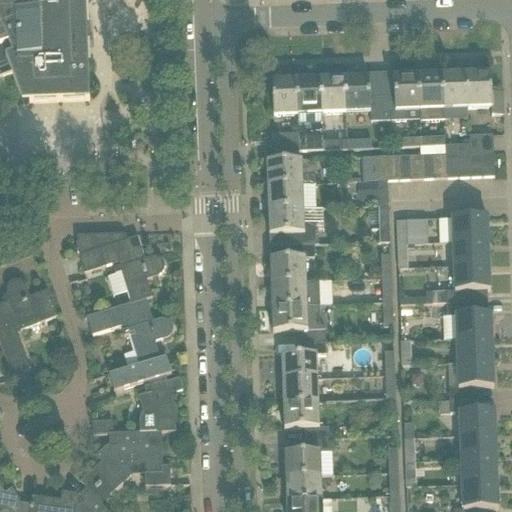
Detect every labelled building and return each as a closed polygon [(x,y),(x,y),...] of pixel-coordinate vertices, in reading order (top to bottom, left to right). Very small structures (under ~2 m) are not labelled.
[(29,105),(89,103),(85,0),(0,0),(0,82),(12,78),(18,95),(29,95),(29,105)] [(504,118),(503,95),(492,95),(491,75),(466,76),(468,112),(491,111),(491,118),(504,118)] [(468,112),(466,76),(442,77),(444,112),(468,112)] [(444,112),(442,77),(418,78),(420,113),(420,124),(444,123),(444,112)] [(420,113),(418,78),(394,79),(394,100),(382,100),(383,124),(406,123),(406,114),(410,114),(420,113)] [(383,124),(382,100),(370,101),(369,80),(344,81),(345,116),(370,115),(371,124),(383,124)] [(345,116),(344,81),(320,82),(321,117),(345,116)] [(321,117),(320,82),(298,83),(299,117),(299,118),(299,127),(321,127),(321,117)] [(299,117),(298,83),(272,84),(273,119),(293,118),(299,118),(299,117)] [(300,155),(299,145),(299,141),(299,136),(274,137),(275,156),(300,155)] [(494,156),(493,138),(468,139),(469,148),(469,157),(481,157),(494,156)] [(445,149),(445,140),(421,141),(421,150),(420,150),(420,159),(422,159),(434,158),(445,158),(445,149)] [(322,154),(322,144),(310,145),(310,141),(299,141),(299,145),(300,155),(322,154)] [(421,150),(421,141),(396,142),(397,151),(420,150),(421,150)] [(347,153),(347,144),(322,144),(322,154),(347,153)] [(458,182),(458,158),(469,157),(469,148),(445,149),(445,158),(446,158),(446,182),(458,182)] [(481,157),(482,181),(494,180),(494,156),(481,157)] [(469,157),(458,158),(458,182),(470,181),(469,157)] [(469,157),(470,181),(482,181),(481,157),(469,157)] [(422,159),(423,183),(435,183),(434,158),(422,159)] [(434,158),(435,183),(446,182),(446,158),(434,158)] [(398,160),(399,184),(411,184),(410,159),(398,160)] [(410,159),(411,184),(423,183),(422,159),(410,159)] [(387,185),(386,160),(377,161),(378,185),(387,185)] [(399,184),(398,160),(386,160),(387,185),(399,184)] [(302,178),(302,164),(267,165),(267,190),(302,189),(316,188),(315,178),(302,178)] [(378,185),(379,210),(388,210),(387,185),(378,185)] [(303,213),(302,189),(267,190),(268,214),(303,213)] [(389,246),(388,210),(379,210),(380,246),(389,246)] [(315,231),(307,227),(304,227),(303,213),(268,214),(269,239),(290,238),(290,250),(314,249),(318,249),(318,234),(315,231)] [(488,245),(487,220),(452,221),(453,246),(488,245)] [(407,248),(406,224),(397,224),(398,248),(407,248)] [(121,275),(131,306),(146,303),(152,301),(147,283),(157,280),(159,279),(160,278),(161,277),(163,276),(163,274),(164,272),(164,271),(164,269),(164,267),(164,266),(163,264),(162,263),(160,261),(159,261),(157,260),(156,260),(154,259),(152,260),(144,262),(138,239),(127,242),(126,238),(122,239),(122,237),(76,239),(77,252),(84,276),(118,266),(120,270),(114,271),(116,277),(121,275)] [(489,269),(488,245),(453,246),(454,270),(489,269)] [(408,272),(407,248),(398,248),(398,272),(408,272)] [(271,286),(306,285),(305,261),(314,261),(314,249),(290,250),(290,262),(270,262),(271,286)] [(391,282),(390,258),(381,258),(382,282),(391,282)] [(490,294),(489,269),(454,270),(455,294),(432,295),(432,307),(446,307),(470,306),(470,294),(490,294)] [(383,307),(392,306),(391,282),(382,282),(383,307)] [(30,300),(26,290),(25,288),(24,287),(23,285),(22,284),(20,284),(19,283),(17,283),(15,283),(14,283),(12,284),(10,285),(9,286),(8,287),(7,288),(7,290),(6,292),(6,293),(6,295),(7,297),(9,303),(0,307),(0,345),(12,379),(31,372),(17,335),(57,320),(47,293),(30,300)] [(319,285),(306,285),(271,286),(272,311),(319,309),(319,285)] [(403,322),(418,322),(418,301),(403,301),(403,322)] [(153,325),(146,303),(131,306),(86,320),(92,339),(122,330),(123,334),(122,334),(124,340),(130,338),(139,368),(160,362),(155,345),(167,342),(168,341),(170,340),(171,338),(172,337),(172,335),(173,334),(173,332),(173,330),(172,328),(171,327),(170,326),(169,324),(168,323),(166,323),(164,322),(163,322),(161,322),(153,325)] [(383,331),(393,330),(392,306),(383,307),(383,331)] [(470,318),(470,306),(446,307),(446,319),(456,319),(457,343),(492,342),(491,317),(470,318)] [(301,335),(301,347),(326,346),(325,333),(319,327),(319,310),(319,309),(272,311),(273,336),(301,335)] [(457,367),(492,366),(492,342),(457,343),(457,367)] [(0,346),(12,379),(0,345),(0,346)] [(282,382),(318,381),(317,358),(326,358),(326,346),(301,347),(302,358),(282,359),(282,382)] [(411,371),(410,346),(401,346),(402,371),(411,371)] [(384,355),(385,379),(394,378),(394,355),(384,355)] [(175,410),(171,397),(183,394),(179,382),(168,385),(166,380),(171,378),(166,361),(160,362),(161,363),(139,369),(139,368),(109,378),(114,395),(144,386),(145,390),(144,390),(147,398),(151,396),(156,413),(156,415),(143,416),(142,417),(141,419),(140,421),(140,435),(156,435),(162,436),(176,436),(175,410)] [(493,391),(492,366),(457,367),(458,391),(449,392),(449,404),(473,403),(473,391),(493,391)] [(386,404),(395,404),(394,378),(385,379),(386,404)] [(318,406),(318,381),(282,382),(283,408),(318,406)] [(460,440),(495,439),(494,414),(474,415),(473,403),(449,404),(450,417),(459,416),(460,440)] [(395,404),(386,404),(387,428),(396,428),(395,404)] [(305,443),(329,443),(329,430),(319,431),(318,406),(283,408),(284,433),(304,432),(305,443)] [(80,485),(86,491),(101,506),(132,478),(145,478),(145,490),(171,489),(170,469),(163,470),(162,436),(156,435),(140,435),(109,436),(109,449),(107,449),(96,459),(102,465),(80,485)] [(496,463),(495,439),(460,440),(461,465),(496,463)] [(406,467),(415,466),(414,442),(405,442),(406,467)] [(330,455),(329,443),(305,443),(305,456),(285,456),(286,481),(321,480),(320,455),(330,455)] [(389,477),(398,477),(397,452),(388,452),(389,477)] [(462,489),(497,488),(496,463),(461,465),(462,489)] [(415,466),(406,467),(406,491),(416,491),(415,466)] [(389,477),(390,502),(399,502),(398,477),(389,477)] [(287,506),(322,505),(321,480),(286,481),(287,506)] [(0,511),(30,511),(31,507),(20,506),(20,503),(12,491),(5,496),(0,487),(0,511)] [(492,511),(498,511),(497,488),(462,489),(462,511),(492,511)] [(106,511),(101,506),(86,491),(78,498),(76,496),(62,494),(60,504),(32,499),(31,507),(30,511),(106,511)] [(399,511),(399,502),(390,502),(390,511),(399,511)]
